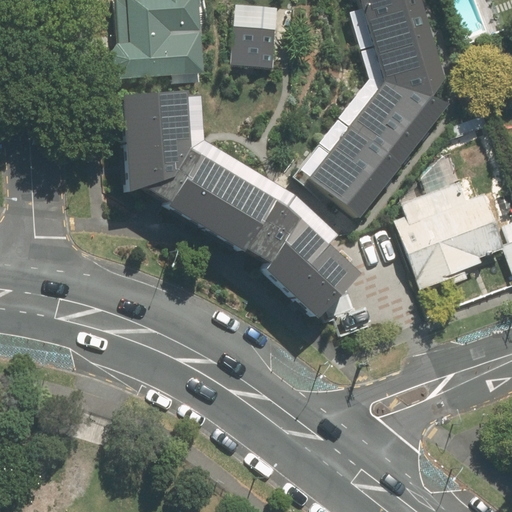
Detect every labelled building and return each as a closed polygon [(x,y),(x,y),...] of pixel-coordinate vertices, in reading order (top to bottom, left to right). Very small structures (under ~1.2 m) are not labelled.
[(135,69),(199,66),(195,0),(111,0),(114,39),(107,48),(108,65),(116,70),(135,69)] [(294,169),(356,215),(443,98),(427,91),(441,73),(419,0),(356,0),(357,2),(348,5),(366,72),(294,169)] [(275,24),(232,20),(228,60),(271,64),(275,24)] [(201,225),(310,313),(319,303),(351,266),(322,241),(319,239),(326,228),(281,187),(195,136),(192,89),(117,92),(122,188),(141,184),(163,197),(160,203),(201,225)] [(386,211),(416,290),(502,258),(498,246),(473,179),(386,211)] [(511,222),(499,227),(505,243),(498,246),(502,258),(511,284),(511,222)] [(182,511),(116,464),(82,511),(83,511),(182,511)]
